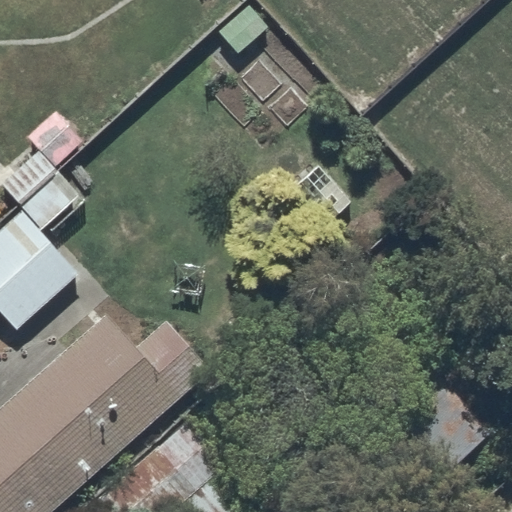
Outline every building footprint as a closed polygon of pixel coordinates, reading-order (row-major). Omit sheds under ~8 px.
[(508,59),(455,107),(511,169),(511,26),(494,43),(508,59)] [(78,278),(40,235),(80,198),(55,171),(82,147),(52,113),(23,140),(36,154),(0,186),(0,192),(18,212),(0,228),(0,318),(15,335),(78,278)] [(312,156),(282,184),(325,231),(355,202),(312,156)] [(81,206),(48,234),(78,269),(110,241),(81,206)] [(103,317),(0,409),(0,511),(62,511),(214,377),(166,324),(134,352),(103,317)] [(490,436),(416,359),(345,428),(419,504),(490,436)] [(221,394),(84,511),(175,511),(181,508),(184,511),(248,511),(291,475),(221,394)]
